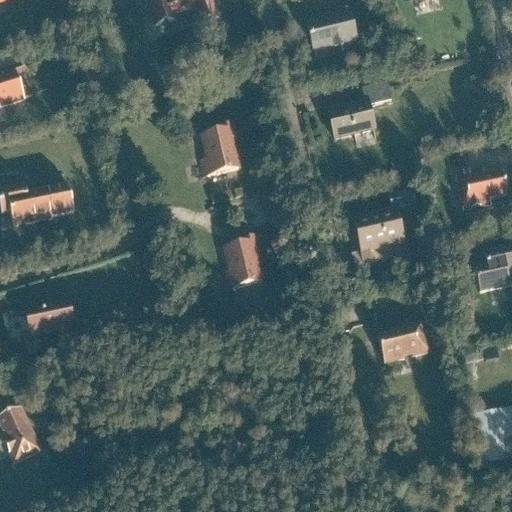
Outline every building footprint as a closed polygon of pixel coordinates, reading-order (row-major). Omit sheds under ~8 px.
[(143,0),(153,30),(174,23),(173,18),(191,12),(197,28),(218,21),(211,0),(143,0)] [(408,0),(411,11),(445,3),(444,0),(408,0)] [(393,4),(382,7),(386,22),(397,20),(393,4)] [(306,25),(313,54),(355,43),(347,10),(333,13),(334,18),(306,25)] [(29,89),(20,91),(14,72),(0,76),(0,110),(23,103),(23,101),(32,98),(29,89)] [(327,114),(334,143),(374,133),(368,110),(390,105),(386,86),(361,92),(364,105),(327,114)] [(203,180),(237,172),(231,143),(237,142),(233,126),(224,129),(225,134),(201,139),(206,163),(200,164),(203,180)] [(463,178),(455,179),(462,214),(490,208),(489,202),(506,198),(501,175),(484,179),(482,173),(473,175),(472,171),(462,173),(463,178)] [(414,206),(409,183),(386,189),(391,212),(414,206)] [(24,189),(0,193),(0,215),(0,216),(9,214),(12,230),(51,222),(51,220),(72,215),(67,188),(25,197),(24,189)] [(352,222),(361,256),(403,246),(395,212),(352,222)] [(256,239),(246,241),(247,246),(224,252),(229,276),(223,277),(226,293),(260,285),(253,256),(260,255),(256,239)] [(511,247),(482,254),(485,267),(473,270),(479,296),(509,289),(506,276),(511,274),(511,247)] [(29,339),(72,330),(67,305),(24,314),(29,339)] [(129,316),(104,320),(106,334),(131,330),(129,316)] [(419,325),(390,332),(391,336),(377,339),(383,367),(404,362),(403,360),(411,358),(412,360),(427,356),(419,325)] [(483,471),(511,465),(511,410),(472,419),(483,471)] [(0,436),(0,438),(13,467),(40,455),(34,442),(20,411),(0,420),(0,431),(2,436),(0,436)]
